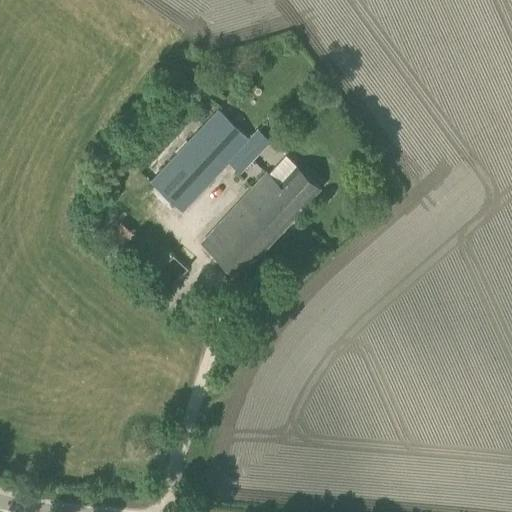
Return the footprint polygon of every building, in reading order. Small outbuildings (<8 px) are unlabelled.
[(183,210),(228,162),(251,137),(219,109),(152,181),(183,210)] [(240,173),(263,149),(271,140),(258,129),(251,137),(228,162),(240,173)] [(122,174),(103,164),(92,186),(112,196),(122,174)] [(258,256),(265,249),(321,186),(298,165),(281,184),(267,171),(201,243),(239,276),(258,256)] [(189,267),(171,251),(128,213),(105,238),(167,292),(189,267)]
